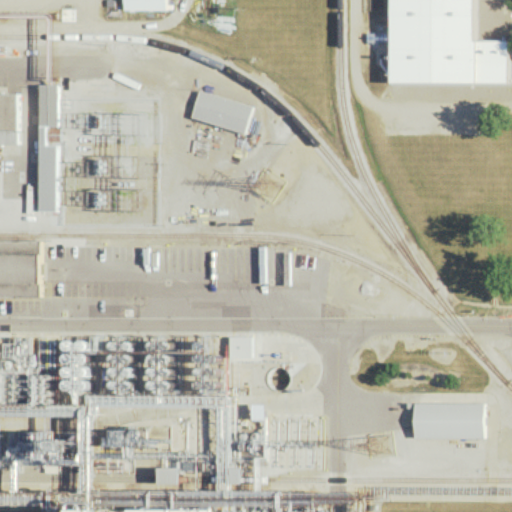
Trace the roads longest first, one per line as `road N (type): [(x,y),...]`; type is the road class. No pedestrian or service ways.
road 1 (residential): [(332,325),(344,511)]
road 2 (residential): [(511,326),(332,325)]
